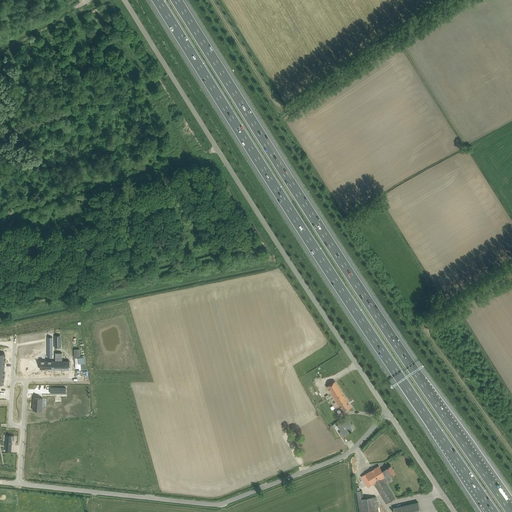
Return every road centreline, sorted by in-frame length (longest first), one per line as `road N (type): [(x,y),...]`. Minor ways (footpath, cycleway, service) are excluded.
road 1 (motorway): [(157,0),(493,511)]
road 2 (motorway): [(511,510),(176,0)]
road 3 (unclassified): [(454,511),(124,0)]
road 4 (track): [(388,414),(346,454),(220,504),(0,482)]
road 5 (track): [(447,0),(286,108),(210,0)]
road 6 (track): [(511,453),(424,327),(511,262)]
road 7 (track): [(19,484),(26,378),(82,379)]
